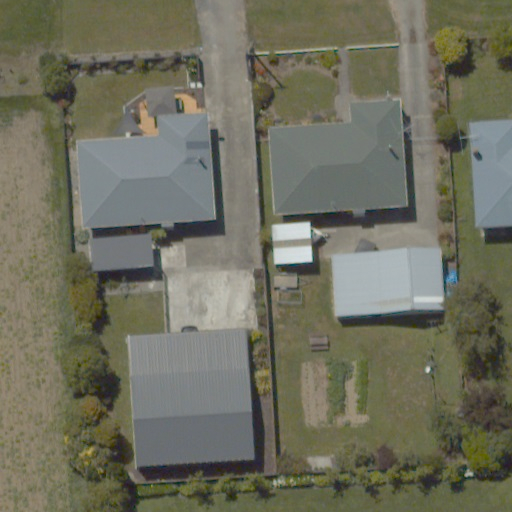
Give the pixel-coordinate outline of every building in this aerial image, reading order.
[(143,119),(144,139),(75,143),(79,229),(213,223),(208,116),(200,116),(199,92),(142,95),(143,119)] [(348,128),(266,131),(272,270),(317,269),(315,217),(409,213),(405,98),(347,100),(348,128)] [(511,124),(472,125),(476,232),(511,231),(511,124)] [(442,253),(330,257),(332,320),(444,316),(442,253)] [(260,272),(164,274),(163,313),(183,312),(184,361),(241,360),(241,390),(262,390),(260,272)]
